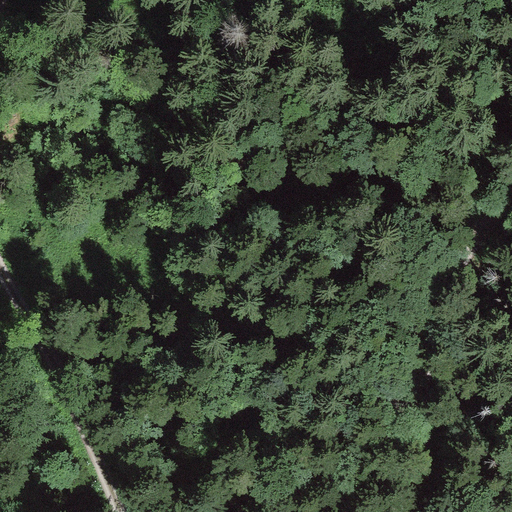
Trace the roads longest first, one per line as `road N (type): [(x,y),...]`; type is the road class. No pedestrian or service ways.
road 1 (track): [(430,511),(423,425),(430,338),(458,260),(511,189)]
road 2 (track): [(119,511),(27,332),(0,249)]
